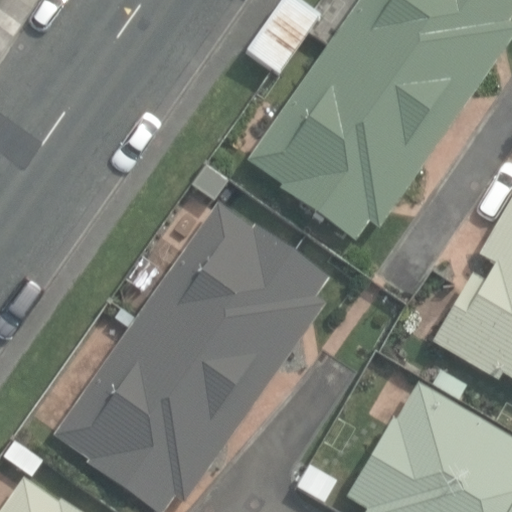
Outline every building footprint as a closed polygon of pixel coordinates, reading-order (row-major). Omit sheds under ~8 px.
[(266,63),(275,69),(316,9),(305,2),(302,0),(275,0),(243,47),(266,63)] [(281,190),(356,242),(370,223),(380,230),(511,40),(511,25),(509,23),(511,19),(511,0),(358,0),(246,161),(283,187),(281,190)] [(209,193),(224,172),(203,157),(188,178),(209,193)] [(500,370),(511,377),(511,193),(478,252),(495,262),(484,279),(471,271),(463,286),(431,339),(495,377),(500,370)] [(83,458),(157,510),(171,490),(180,497),(322,298),(312,292),(311,291),(326,272),(289,246),(251,219),(248,224),(211,198),(48,429),(85,455),(83,458)] [(458,388),(465,374),(438,359),(431,373),(458,388)] [(511,511),(511,436),(414,379),(392,416),(388,413),(342,492),(363,504),(358,511),(511,511)] [(0,451),(29,473),(41,456),(11,434),(0,450),(0,451)] [(295,488),(324,506),(336,487),(308,469),(295,488)] [(79,511),(63,500),(59,505),(24,480),(1,511),(79,511)]
